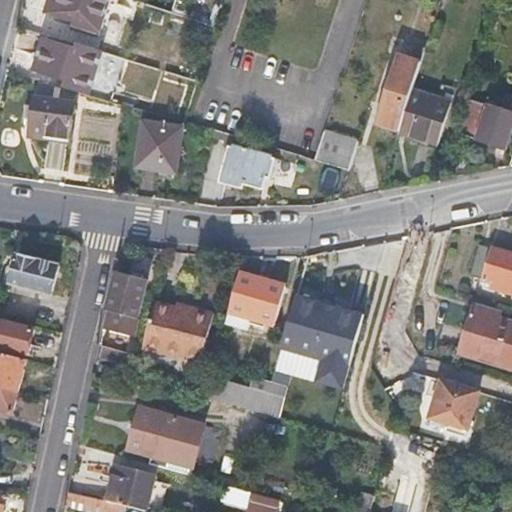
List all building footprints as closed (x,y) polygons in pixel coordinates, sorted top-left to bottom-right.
[(47,26),(63,31),(69,9),(71,0),(48,0),(42,22),(21,16),(19,28),(45,35),(47,26)] [(69,9),(63,31),(79,35),(85,14),(69,9)] [(407,79),(417,82),(430,39),(416,34),(412,45),(417,47),(407,79)] [(77,91),(90,95),(102,51),(79,44),(78,48),(48,40),(38,71),(70,80),(67,88),(77,91)] [(379,123),(402,130),(414,90),(417,82),(407,79),(395,75),(379,123)] [(36,98),(76,104),(77,91),(67,88),(38,81),(36,98)] [(414,90),(402,130),(441,142),(454,102),(414,90)] [(511,92),(510,92),(504,108),(477,99),(465,134),(507,148),(511,133),(511,92)] [(76,104),(36,98),(35,106),(33,119),(31,136),(71,142),(76,104)] [(26,118),(33,119),(35,106),(27,105),(26,118)] [(183,125),(143,119),(137,168),(176,173),(183,125)] [(316,159),(350,169),(359,139),(325,129),(316,159)] [(204,179),(223,183),(232,142),(213,138),(204,179)] [(272,155),(232,146),(224,181),(245,186),(246,181),(265,186),(272,155)] [(511,253),(482,244),(472,275),(498,283),(495,290),(511,295),(511,253)] [(14,267),(11,282),(4,281),(1,293),(24,299),(20,316),(50,323),(54,306),(49,305),(58,264),(17,254),(14,267)] [(8,266),(4,281),(11,282),(14,267),(8,266)] [(118,273),(105,327),(133,335),(147,281),(118,273)] [(242,273),(231,311),(253,317),(276,324),(286,286),(242,273)] [(361,315),(299,294),(282,345),(319,357),(312,379),(337,388),(361,315)] [(189,313),(191,306),(176,302),(174,309),(189,313)] [(191,306),(189,313),(174,309),(153,304),(141,350),(172,358),(173,352),(187,356),(201,360),(214,312),(191,306)] [(253,317),(231,311),(229,319),(251,326),(253,317)] [(511,322),(472,311),(466,333),(475,336),(470,355),(511,368),(511,364),(511,322)] [(0,321),(0,322),(0,346),(21,352),(23,345),(30,347),(35,329),(0,321)] [(460,353),(470,355),(475,336),(466,333),(460,353)] [(23,345),(21,352),(28,354),(30,347),(23,345)] [(0,387),(19,392),(28,359),(0,351),(0,387)] [(173,352),(172,358),(186,362),(187,356),(173,352)] [(214,374),(208,397),(280,417),(290,385),(255,376),(252,386),(214,374)] [(340,408),(359,414),(367,385),(348,379),(340,408)] [(478,393),(443,382),(433,419),(468,429),(478,393)] [(0,410),(14,414),(19,392),(0,387),(0,410)] [(178,419),(141,407),(130,448),(152,455),(150,464),(188,475),(191,462),(188,455),(176,452),(172,455),(169,454),(178,419)] [(116,468),(108,501),(147,511),(149,511),(156,479),(116,468)] [(247,508),(252,491),(226,484),(221,502),(247,508)] [(0,511),(3,511),(8,494),(0,491),(0,511)] [(108,501),(70,491),(67,506),(90,511),(146,511),(147,511),(108,501)] [(253,493),(247,511),(274,511),(278,500),(253,493)]
